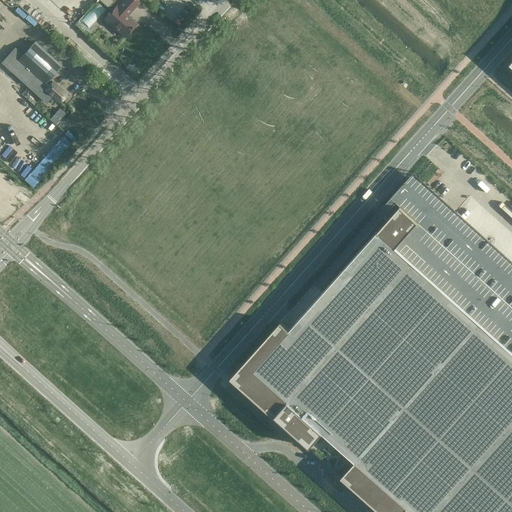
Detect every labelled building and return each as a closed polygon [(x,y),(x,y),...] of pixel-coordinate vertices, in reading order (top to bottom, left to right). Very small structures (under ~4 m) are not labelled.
[(115,0),(96,0),(96,1),(97,1),(97,0),(99,0),(109,8),(109,7),(115,0)] [(128,15),(132,10),(139,3),(135,0),(124,0),(118,7),(117,6),(106,19),(125,36),(136,23),(128,15)] [(90,28),(106,10),(98,3),(82,20),(90,28)] [(31,45),(13,66),(39,89),(43,92),(46,89),(59,100),(66,92),(53,81),(49,85),(46,83),(58,69),(61,65),(34,41),(31,45)] [(133,74),(136,69),(130,64),(126,68),(133,74)] [(34,106),(41,98),(32,89),(24,98),(34,106)] [(56,125),(66,114),(60,109),(50,120),(56,125)] [(43,177),(72,144),(63,136),(34,170),(43,177)] [(428,183),(437,174),(434,171),(425,180),(428,183)] [(274,329),(231,377),(273,415),(274,416),(276,416),(283,421),(283,424),(381,511),(511,511),(511,305),(419,222),(400,205),(377,232),(352,259),(289,329),(280,322),(274,329)]
